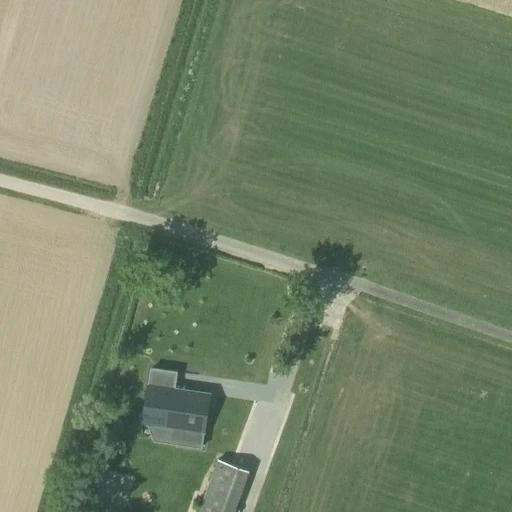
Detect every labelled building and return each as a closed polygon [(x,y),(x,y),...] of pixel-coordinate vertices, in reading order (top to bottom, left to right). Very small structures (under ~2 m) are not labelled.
[(307,354),(291,396),(414,444),(432,399),(407,389),(413,372),(387,362),(379,382),(307,354)] [(147,384),(141,425),(173,429),(179,437),(178,445),(202,448),(204,434),(206,434),(211,393),(175,388),(177,372),(151,369),(149,384),(147,384)] [(236,384),(210,434),(240,450),(266,400),(236,384)] [(273,439),(248,511),(323,511),(340,462),(273,439)] [(232,511),(244,461),(215,455),(202,511),(232,511)] [(82,495),(79,505),(94,511),(98,501),(82,495)]
